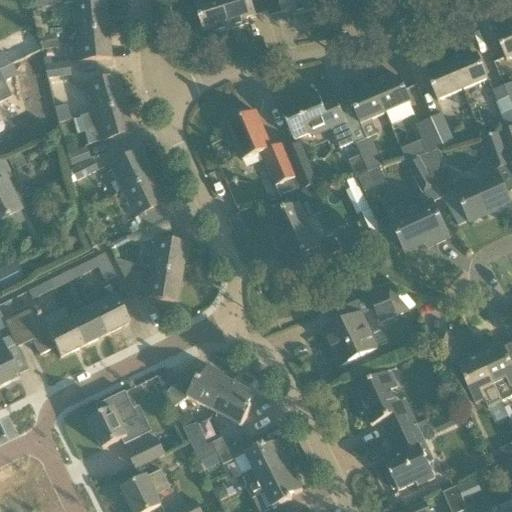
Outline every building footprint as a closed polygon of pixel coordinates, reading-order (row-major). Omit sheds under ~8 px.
[(29,0),(30,10),(45,9),(43,0),(29,0)] [(221,0),(219,0),(208,4),(206,0),(192,0),(203,34),(212,31),(214,36),(231,31),(222,1),(221,0)] [(221,0),(222,1),(231,31),(248,26),(247,21),(256,18),(249,0),(221,0)] [(309,12),(305,0),(277,0),(281,15),(291,12),(292,17),(309,12)] [(334,0),(305,0),(309,12),(326,8),(325,3),(334,1),(334,0)] [(70,5),(74,34),(107,31),(104,1),(70,5)] [(511,60),(511,25),(502,29),(504,34),(495,38),(506,63),(511,60)] [(41,28),(35,29),(37,38),(47,35),(45,27),(41,28)] [(107,31),(74,34),(77,64),(110,60),(107,31)] [(0,71),(10,67),(5,55),(0,56),(0,71)] [(467,56),(450,63),(463,94),(488,83),(477,57),(468,61),(467,56)] [(463,94),(450,63),(434,70),(435,75),(427,78),(438,104),(463,94)] [(44,67),(46,81),(70,78),(68,64),(44,67)] [(83,87),(91,115),(123,106),(115,78),(83,87)] [(386,115),(385,116),(392,131),(393,130),(391,127),(414,117),(409,106),(411,105),(400,80),(391,84),(389,79),(373,86),(386,115)] [(0,104),(9,100),(0,80),(0,104)] [(361,126),(385,116),(386,115),(373,86),(357,94),(358,98),(350,102),(361,126)] [(498,104),(510,99),(505,88),(493,93),(498,104)] [(285,109),(280,111),(294,143),(312,136),(313,140),(332,132),(340,151),(354,145),(335,99),(321,105),(317,95),(300,103),(299,100),(296,99),(286,104),(285,106),(285,109)] [(123,106),(91,115),(100,144),(132,135),(123,106)] [(303,192),(286,152),(283,146),(272,151),(256,114),(227,126),(242,163),(261,155),(281,201),(303,194),(303,193),(303,192)] [(442,116),(431,121),(443,149),(455,143),(442,116)] [(443,149),(431,121),(415,128),(428,156),(443,149)] [(511,167),(511,166),(511,130),(500,134),(511,167)] [(492,173),(511,167),(500,134),(480,141),(492,173)] [(356,146),(361,157),(362,157),(369,174),(384,168),(372,140),(356,146)] [(300,146),(286,152),(303,192),(317,186),(300,146)] [(107,167),(120,194),(150,179),(137,153),(107,167)] [(419,159),(428,176),(437,172),(441,157),(436,153),(419,159)] [(0,222),(8,219),(13,229),(24,224),(19,215),(22,214),(6,182),(12,179),(5,165),(12,161),(10,157),(0,161),(0,222)] [(362,157),(361,157),(349,163),(356,180),(369,174),(362,157)] [(404,164),(423,197),(435,189),(418,159),(404,164)] [(70,171),(76,184),(98,174),(92,161),(70,171)] [(456,194),(442,200),(459,228),(469,223),(469,225),(511,207),(497,174),(455,192),(456,194)] [(150,179),(120,194),(132,221),(163,206),(150,179)] [(343,186),(357,216),(370,211),(355,180),(343,186)] [(389,221),(396,236),(405,255),(432,242),(434,247),(449,240),(431,202),(422,206),(389,221)] [(278,242),(276,242),(287,265),(319,250),(323,260),(339,252),(333,239),(318,246),(299,205),(268,220),(278,242)] [(102,221),(92,226),(97,235),(99,238),(108,233),(102,221)] [(123,225),(113,230),(120,242),(126,239),(129,238),(123,225)] [(128,242),(140,244),(147,241),(143,231),(129,238),(126,239),(128,242)] [(87,240),(92,251),(102,245),(99,238),(97,235),(87,240)] [(154,241),(149,270),(181,275),(186,246),(154,241)] [(104,256),(72,271),(77,280),(97,270),(104,284),(115,279),(104,256)] [(0,270),(0,289),(3,295),(25,283),(14,263),(0,270)] [(181,275),(149,270),(144,299),(176,304),(181,275)] [(72,271),(50,282),(54,291),(77,280),(72,271)] [(54,291),(50,282),(27,294),(31,302),(54,291)] [(86,299),(90,309),(91,309),(105,338),(128,327),(109,288),(86,299)] [(369,299),(375,313),(377,317),(379,324),(409,313),(390,291),(369,299)] [(46,316),(60,307),(53,297),(39,305),(46,316)] [(4,324),(6,329),(16,350),(31,342),(39,358),(54,350),(59,360),(82,349),(68,320),(63,311),(41,322),(35,309),(4,324)] [(91,309),(90,309),(68,320),(82,349),(105,338),(91,309)] [(323,333),(340,370),(379,352),(361,315),(323,333)] [(433,342),(446,369),(459,363),(446,336),(433,342)] [(0,389),(18,381),(0,343),(0,389)] [(487,348),(478,353),(493,387),(501,404),(511,399),(511,398),(511,389),(511,367),(502,347),(490,353),(487,348)] [(493,387),(478,353),(468,357),(470,362),(457,368),(475,406),(484,402),(488,410),(501,404),(493,387)] [(370,360),(362,363),(365,371),(373,367),(370,360)] [(187,400),(213,415),(230,383),(207,370),(200,382),(186,374),(166,396),(173,410),(187,400)] [(381,424),(388,439),(417,426),(406,401),(396,405),(391,394),(398,391),(390,374),(350,392),(362,416),(365,415),(372,428),(381,424)] [(230,383),(213,415),(240,430),(251,410),(249,408),(255,397),(230,383)] [(121,427),(137,419),(125,394),(96,408),(101,418),(89,424),(102,451),(127,439),(121,427)] [(417,426),(388,439),(396,457),(384,463),(389,475),(386,477),(393,492),(397,490),(398,493),(416,485),(417,488),(434,480),(428,466),(433,463),(417,426)] [(157,439),(127,454),(135,471),(166,457),(157,439)] [(242,478),(248,488),(248,489),(258,484),(258,483),(289,468),(277,443),(266,449),(264,446),(257,450),(251,439),(229,451),(217,457),(223,467),(234,462),(242,478)] [(212,446),(217,457),(229,451),(223,440),(212,446)] [(511,451),(501,457),(505,465),(511,461),(511,451)] [(248,489),(248,488),(246,489),(252,501),(261,497),(259,494),(263,493),(272,511),(292,501),(290,498),(302,493),(289,468),(258,483),(258,484),(248,489)] [(158,497),(170,491),(161,472),(148,479),(122,491),(132,511),(152,511),(163,507),(158,497)] [(213,492),(218,502),(228,498),(223,487),(213,492)] [(442,495),(450,511),(465,511),(467,511),(456,489),(442,495)] [(178,511),(201,511),(197,503),(178,511)]
